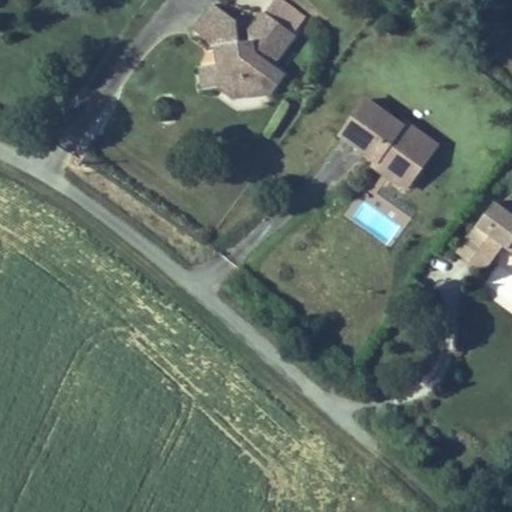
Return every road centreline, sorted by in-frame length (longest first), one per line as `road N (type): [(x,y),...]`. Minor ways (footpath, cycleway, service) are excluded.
road 1 (unclassified): [(346,423),(211,292),(41,171),(0,152)]
road 2 (track): [(448,511),(346,423)]
